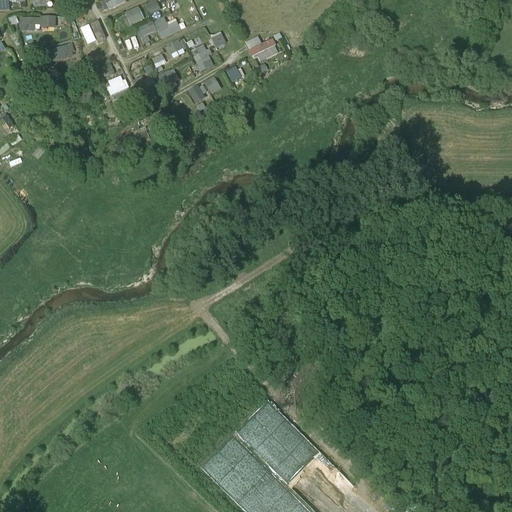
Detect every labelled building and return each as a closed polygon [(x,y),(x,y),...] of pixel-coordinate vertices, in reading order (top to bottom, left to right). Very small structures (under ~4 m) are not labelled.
[(7,0),(0,0),(0,11),(8,10),(7,0)] [(126,3),(124,0),(104,0),(99,2),(104,12),(126,3)] [(155,0),(145,6),(151,16),(160,10),(155,0)] [(138,8),(123,14),(129,27),(143,21),(138,8)] [(172,14),(179,30),(191,25),(184,9),(172,14)] [(15,16),(8,19),(12,28),(18,26),(15,16)] [(161,41),(172,36),(164,18),(135,31),(142,46),(150,42),(148,37),(157,33),(161,41)] [(39,20),(20,20),(19,32),(31,32),(31,27),(39,27),(39,20)] [(97,43),(104,40),(96,22),(89,25),(97,43)] [(190,51),(209,41),(203,28),(183,38),(190,51)] [(65,29),(56,31),(59,42),(68,39),(65,29)] [(221,33),(210,37),(216,49),(226,44),(221,33)] [(136,37),(131,39),(134,48),(139,47),(136,37)] [(251,60),(255,58),(258,63),(278,54),(271,39),(247,50),(251,60)] [(178,41),(166,47),(173,60),(185,54),(178,41)] [(41,65),(75,56),(73,44),(38,53),(41,65)] [(157,74),(162,72),(160,68),(169,64),(163,49),(150,54),(157,74)] [(209,56),(212,55),(209,50),(193,58),(201,73),(214,66),(209,56)] [(158,99),(152,77),(149,63),(133,67),(143,103),(158,99)] [(232,84),(241,79),(233,65),(224,70),(232,84)] [(99,68),(101,78),(113,76),(111,66),(99,68)] [(169,72),(158,77),(165,93),(176,88),(169,72)] [(103,84),(110,100),(118,97),(123,108),(132,104),(121,77),(103,84)] [(213,78),(203,83),(210,96),(220,91),(213,78)] [(194,105),(204,98),(195,86),(186,93),(194,105)] [(84,107),(94,103),(87,87),(78,91),(84,107)] [(5,133),(14,128),(6,115),(0,118),(4,124),(1,126),(5,133)] [(18,137),(9,142),(12,147),(21,142),(18,137)] [(0,148),(0,156),(9,150),(5,145),(0,148)]
